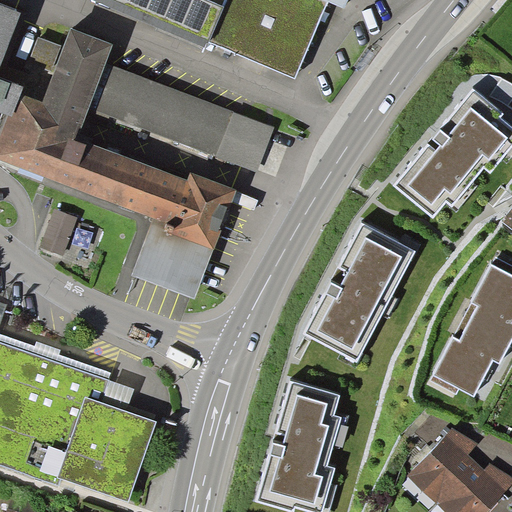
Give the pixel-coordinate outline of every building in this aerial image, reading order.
[(218,0),(105,0),(203,40),(218,0)] [(292,76),(321,2),(314,0),(218,0),(203,40),(292,76)] [(314,0),(321,2),(342,11),(346,0),(314,0)] [(25,12),(0,2),(0,113),(2,114),(11,91),(15,81),(1,77),(25,12)] [(116,43),(64,23),(32,99),(51,129),(81,140),(90,113),(107,67),(116,43)] [(270,127),(107,67),(90,113),(253,173),(270,127)] [(503,114),(473,89),(392,184),(433,217),(447,202),(452,207),(484,168),(489,172),(511,145),(511,127),(501,117),(503,114)] [(51,129),(32,99),(11,91),(2,114),(0,119),(0,159),(148,218),(166,224),(162,235),(208,252),(231,189),(185,171),(181,180),(81,140),(51,129)] [(63,252),(74,218),(48,210),(37,244),(63,252)] [(192,298),(208,252),(162,235),(166,224),(148,218),(128,275),(192,298)] [(416,251),(362,223),(303,334),(357,362),(416,251)] [(511,275),(491,264),(470,301),(473,302),(454,337),(453,336),(432,374),(474,397),(494,361),(500,364),(511,341),(511,275)] [(108,381),(0,346),(0,460),(52,479),(79,396),(100,404),(108,381)] [(339,395),(290,381),(255,501),(287,511),(292,511),(295,508),(308,511),(322,511),(335,468),(327,465),(341,417),(334,414),(339,395)] [(153,422),(100,404),(79,396),(52,479),(126,506),(153,422)] [(452,428),(407,476),(445,511),(484,511),(511,481),(511,476),(491,464),(484,470),(468,454),(477,444),(452,428)]
